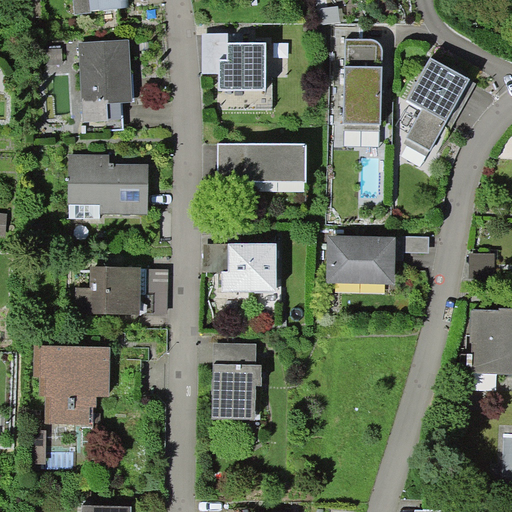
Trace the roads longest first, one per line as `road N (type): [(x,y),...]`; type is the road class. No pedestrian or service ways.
road 1 (residential): [(172,0),(182,231),(166,397),(169,511)]
road 2 (residential): [(374,511),(469,174),(493,125),(511,108)]
